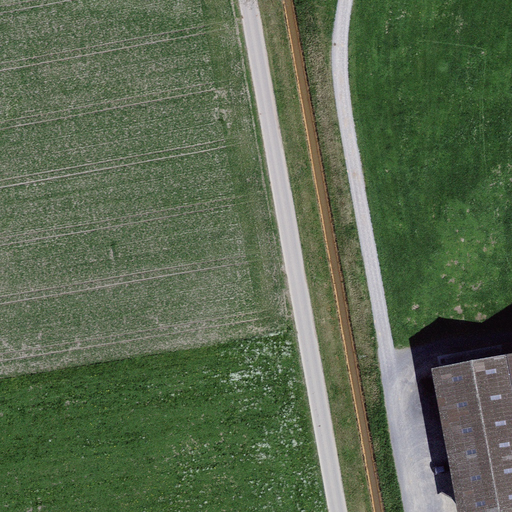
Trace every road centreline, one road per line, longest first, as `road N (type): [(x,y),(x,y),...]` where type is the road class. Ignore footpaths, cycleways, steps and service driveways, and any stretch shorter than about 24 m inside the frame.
road 1 (track): [(346,0),(338,44),(346,155),(425,511)]
road 2 (track): [(260,0),(349,511)]
